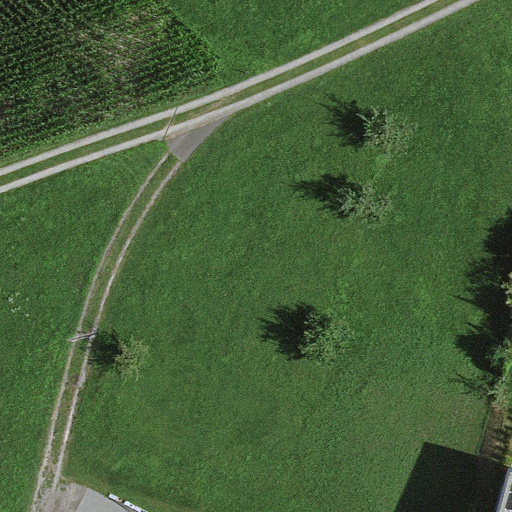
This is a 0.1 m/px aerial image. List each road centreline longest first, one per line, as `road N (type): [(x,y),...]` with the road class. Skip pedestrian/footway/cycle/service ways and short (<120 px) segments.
road 1 (track): [(0,187),(222,110),(452,0)]
road 2 (track): [(222,110),(154,192),(112,263),(84,335),(46,490)]
